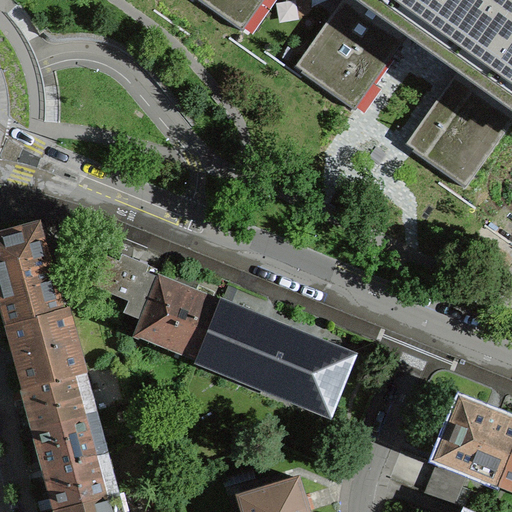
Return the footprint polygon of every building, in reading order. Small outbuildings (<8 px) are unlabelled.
[(511,0),(198,0),(242,31),(263,0),(351,0),(322,42),(301,72),(354,109),(409,32),(434,50),(467,73),(412,150),(465,187),(511,119),(511,0)] [(60,309),(62,308),(61,305),(63,304),(56,279),(54,280),(47,251),(48,251),(41,226),(40,226),(39,222),(0,232),(0,298),(0,300),(0,299),(0,304),(5,323),(6,323),(60,309)] [(130,299),(125,311),(144,319),(161,277),(146,271),(148,264),(135,258),(122,253),(119,260),(104,254),(92,283),(130,299)] [(163,277),(163,278),(161,277),(144,319),(141,325),(157,332),(156,334),(183,345),(184,343),(200,349),(220,301),(217,300),(218,300),(217,299),(217,298),(204,293),(203,293),(202,294),(190,289),(178,284),(178,283),(178,282),(164,277),(163,277)] [(264,384),(286,393),(289,386),(309,336),(270,320),(268,321),(263,319),(261,318),(260,317),(220,300),(220,301),(200,349),(197,357),(220,366),(223,360),(266,377),(264,384)] [(19,370),(24,387),(77,372),(73,355),(80,353),(72,323),(65,326),(60,309),(6,323),(11,340),(12,340),(16,354),(20,370),(19,370)] [(310,337),(309,336),(289,386),(307,393),(304,400),(328,410),(351,354),(330,345),(320,341),(319,342),(311,338),(310,337)] [(26,398),(29,409),(27,412),(26,415),(26,418),(27,420),(29,423),(31,425),(34,426),(34,427),(89,412),(78,372),(77,372),(24,387),(23,387),(26,398)] [(461,398),(441,448),(472,460),(469,467),(499,479),(502,472),(511,446),(511,418),(499,413),(498,414),(488,410),(486,409),(486,408),(461,398)] [(45,467),(100,452),(89,412),(34,427),(39,445),(45,467)] [(511,446),(502,472),(511,476),(511,446)] [(56,507),(110,492),(100,452),(45,467),(49,484),(56,507)] [(426,491),(454,503),(465,475),(437,463),(437,464),(426,491)] [(307,511),(306,507),(309,506),(307,501),(306,497),(303,497),(297,477),(239,494),(244,511),(307,511)] [(115,511),(110,492),(56,507),(57,511),(115,511)]
